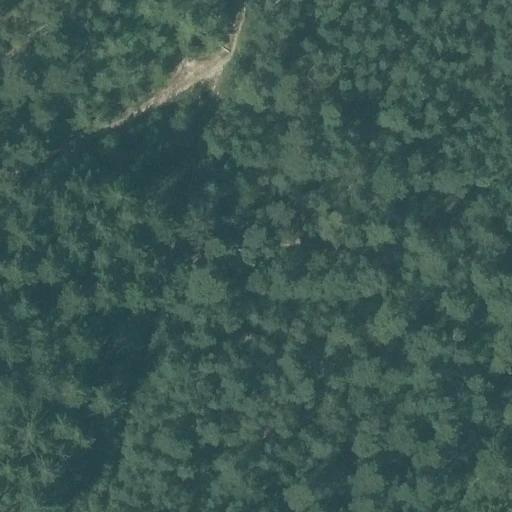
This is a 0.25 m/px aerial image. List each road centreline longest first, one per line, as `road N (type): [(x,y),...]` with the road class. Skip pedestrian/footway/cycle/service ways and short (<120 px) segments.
road 1 (track): [(0,184),(225,59)]
road 2 (track): [(0,298),(15,315),(26,365),(0,482)]
